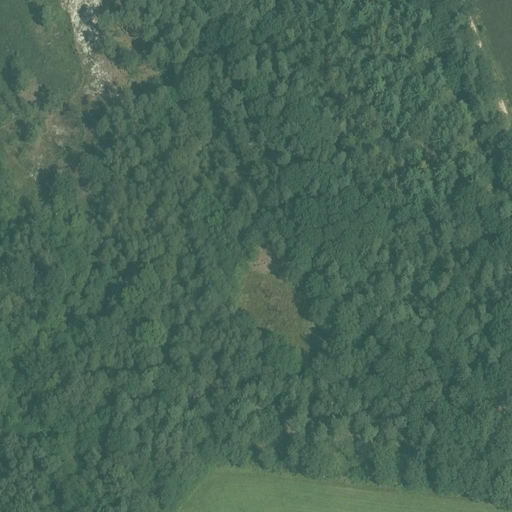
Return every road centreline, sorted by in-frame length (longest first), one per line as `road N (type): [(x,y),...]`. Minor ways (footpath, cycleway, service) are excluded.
road 1 (track): [(511,176),(351,238),(298,232),(189,0)]
road 2 (track): [(511,138),(459,0)]
